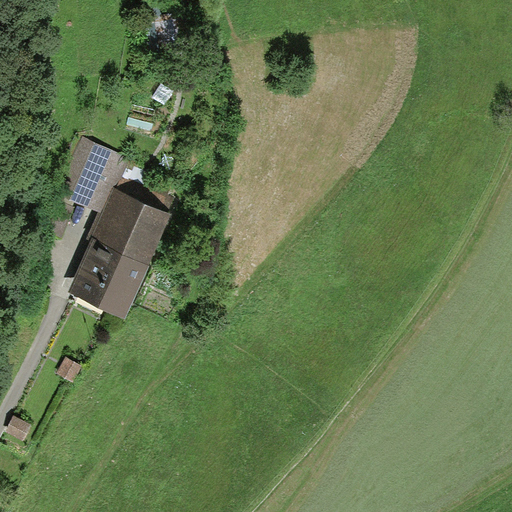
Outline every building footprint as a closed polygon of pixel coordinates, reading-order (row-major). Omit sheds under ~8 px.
[(182,13),(153,19),(160,51),(189,45),(182,13)] [(130,157),(82,136),(57,194),(99,212),(102,213),(113,187),(116,189),(122,175),(130,157)] [(122,175),(116,189),(168,212),(174,199),(122,175)] [(116,189),(113,187),(102,213),(99,212),(87,239),(91,242),(70,293),(125,319),(151,265),(148,265),(172,214),(168,212),(116,189)] [(82,365),(66,357),(57,373),(73,381),(82,365)] [(31,425),(13,416),(6,431),(23,440),(31,425)]
